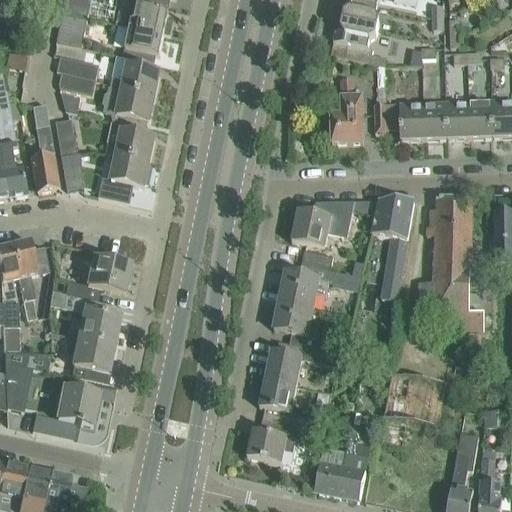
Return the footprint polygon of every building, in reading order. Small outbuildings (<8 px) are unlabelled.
[(90,7),(91,0),(65,0),(62,18),(87,23),(90,7)] [(166,16),(168,7),(160,6),(153,4),(136,2),(123,0),(122,0),(117,29),(131,31),(164,38),(168,17),(166,16)] [(383,0),(342,0),(342,3),(377,10),(379,3),(383,0)] [(375,19),(377,10),(342,3),(340,13),(341,13),(344,18),(343,26),(378,34),(379,25),(375,19)] [(433,9),(433,22),(443,22),(442,9),(433,9)] [(443,34),(443,22),(433,22),(434,35),(443,34)] [(449,25),(449,39),(459,39),(459,24),(449,25)] [(388,62),(372,59),(373,54),(368,53),(370,45),(376,41),(378,34),(343,26),(341,34),(336,37),(335,37),(331,59),(376,69),(385,71),(386,71),(388,62)] [(159,61),(164,38),(131,31),(125,61),(132,63),(152,67),(154,59),(159,61)] [(84,39),(79,38),(59,34),(57,48),(82,53),(84,39)] [(460,51),(459,39),(449,39),(450,52),(460,51)] [(423,64),(436,63),(436,53),(422,53),(422,56),(423,64)] [(414,55),(410,71),(423,70),(423,64),(422,56),(414,55)] [(21,57),(18,73),(26,74),(29,58),(21,57)] [(481,58),(468,59),(468,69),(482,68),(481,58)] [(468,69),(468,59),(454,60),(454,69),(468,69)] [(57,77),(62,78),(97,85),(100,69),(60,61),(57,77)] [(151,74),(152,67),(132,63),(131,70),(128,69),(125,84),(113,82),(111,88),(104,86),(103,91),(109,92),(123,94),(155,101),(160,76),(151,74)] [(490,74),(505,74),(504,63),(490,64),(490,74)] [(387,138),(387,135),(386,108),(385,71),(376,69),(378,109),(374,109),(375,139),(387,138)] [(4,75),(0,75),(0,139),(15,137),(12,120),(10,108),(4,75)] [(93,100),(97,85),(62,78),(60,89),(60,93),(93,100)] [(332,147),(364,146),(362,101),(354,101),(353,84),(341,84),(342,113),(331,113),(332,147)] [(150,126),(155,101),(123,94),(109,92),(108,97),(105,99),(103,109),(105,111),(103,118),(112,120),(113,125),(112,127),(123,129),(144,133),(146,125),(150,126)] [(511,141),(511,104),(491,105),(492,142),(511,141)] [(492,142),(491,105),(468,106),(469,143),(492,142)] [(469,143),(468,106),(447,107),(447,144),(469,143)] [(17,107),(10,108),(12,120),(19,119),(17,107)] [(424,144),(423,107),(386,108),(387,135),(401,134),(401,145),(424,144)] [(447,144),(447,107),(423,107),(424,144),(447,144)] [(61,194),(51,131),(47,110),(34,113),(37,133),(42,162),(32,164),(38,198),(61,194)] [(56,126),(62,160),(77,158),(71,124),(56,126)] [(143,139),(144,133),(123,129),(112,127),(106,157),(117,159),(149,166),(155,141),(143,139)] [(18,154),(15,137),(0,139),(0,142),(10,203),(30,199),(24,169),(17,171),(14,155),(18,154)] [(0,204),(10,203),(0,142),(0,204)] [(77,158),(62,160),(67,193),(67,195),(85,192),(81,157),(77,158)] [(144,191),(149,166),(117,159),(112,184),(102,182),(98,201),(129,208),(133,189),(144,191)] [(436,332),(482,334),(484,295),(484,280),(484,260),(471,260),(473,204),(437,204),(437,214),(431,214),(430,230),(427,230),(427,241),(436,241),(435,284),(420,284),(419,316),(436,316),(436,332)] [(411,225),(415,205),(380,205),(376,222),(372,240),(378,241),(392,243),(381,303),(399,306),(404,265),(411,225)] [(328,238),(347,242),(355,206),(326,207),(323,220),(299,215),(292,247),(325,254),(328,238)] [(491,245),(491,265),(491,269),(511,268),(511,215),(494,216),(495,245),(491,245)] [(49,274),(45,250),(32,253),(30,244),(13,248),(20,281),(24,305),(28,325),(37,323),(33,302),(35,302),(30,278),(49,274)] [(20,281),(13,248),(0,251),(0,276),(0,279),(2,286),(13,283),(20,281)] [(302,269),(313,271),(327,274),(330,261),(305,255),(302,269)] [(68,285),(65,298),(99,305),(101,293),(124,298),(131,269),(94,261),(88,289),(68,285)] [(356,267),(353,280),(362,282),(364,269),(356,267)] [(325,301),(328,286),(337,287),(336,292),(358,297),(362,282),(353,280),(327,274),(313,271),(311,282),(286,277),(280,306),(312,313),(315,299),(325,301)] [(20,331),(19,306),(17,306),(13,283),(2,286),(3,307),(3,328),(4,331),(20,331)] [(96,317),(99,305),(65,298),(63,311),(83,315),(78,340),(114,348),(120,322),(96,317)] [(309,327),(312,313),(280,306),(274,334),(300,340),(298,350),(339,358),(340,355),(344,356),(347,342),(322,336),(322,337),(318,337),(319,330),(309,327)] [(20,356),(20,331),(4,331),(4,338),(4,343),(4,355),(14,356),(20,356)] [(482,357),(482,339),(458,338),(457,356),(482,357)] [(108,376),(114,348),(78,340),(72,369),(108,376)] [(296,391),(301,363),(302,361),(337,368),(339,358),(298,350),(279,346),(277,358),(271,357),(265,385),(296,391)] [(355,350),(352,361),(372,365),(374,353),(355,350)] [(51,357),(25,356),(20,356),(14,356),(4,355),(5,368),(33,373),(46,376),(51,357)] [(24,416),(33,373),(5,368),(5,384),(7,415),(7,413),(24,416)] [(290,416),(296,391),(265,385),(260,412),(269,414),(267,425),(298,432),(310,435),(322,437),(325,423),(290,416)] [(99,399),(60,391),(57,406),(61,407),(58,423),(76,427),(93,430),(99,399)] [(511,416),(487,415),(486,431),(511,433),(511,416)] [(293,456),(298,432),(267,425),(265,437),(253,435),(247,462),(281,469),(284,454),(293,456)] [(360,506),(364,486),(369,461),(354,458),(361,427),(351,425),(345,456),(344,462),(335,501),(360,506)] [(318,456),(322,437),(310,435),(308,445),(314,447),(312,455),(318,456)] [(470,511),(471,509),(474,495),(465,493),(469,473),(474,474),(479,441),(461,438),(457,462),(449,505),(447,511),(470,511)] [(335,501),(344,462),(345,456),(324,452),(315,497),(335,501)] [(483,456),(479,511),(501,511),(503,487),(493,487),(495,457),(483,456)] [(19,511),(28,471),(6,466),(0,494),(0,499),(10,502),(8,511),(6,511),(19,511)] [(42,511),(51,476),(28,471),(19,511),(42,511)] [(85,511),(90,491),(71,487),(72,481),(51,476),(42,511),(65,511),(67,504),(72,505),(70,511),(85,511)]
